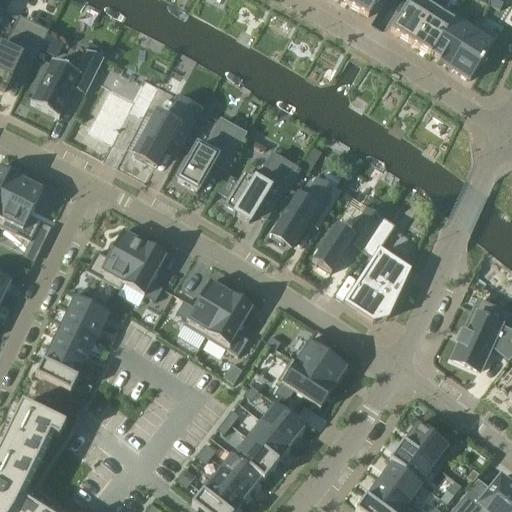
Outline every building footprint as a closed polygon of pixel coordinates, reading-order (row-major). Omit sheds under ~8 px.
[(350,0),(347,7),(367,19),(378,0),(350,0)] [(427,0),(410,0),(390,33),(410,46),(436,5),(427,0)] [(491,0),(488,7),(499,12),(503,5),(491,0)] [(436,5),(410,46),(426,56),(429,59),(429,58),(455,17),(436,5)] [(455,17),(429,58),(439,64),(449,70),(474,29),(473,29),(455,17)] [(474,29),(449,70),(469,83),(479,66),(480,67),(483,63),(482,62),(497,38),(476,25),(473,29),(474,29)] [(0,93),(4,96),(19,64),(29,68),(28,70),(30,71),(41,48),(39,47),(13,34),(6,49),(0,46),(0,93)] [(30,105),(30,106),(59,121),(59,120),(58,119),(72,91),(85,98),(103,61),(86,53),(75,76),(51,64),(50,65),(52,66),(50,69),(46,66),(37,82),(42,85),(32,106),(30,105)] [(112,152),(127,122),(140,128),(158,92),(144,85),(132,108),(108,96),(100,112),(96,110),(89,124),(92,126),(86,139),(112,152)] [(157,118),(134,160),(154,171),(171,141),(183,148),(202,113),(177,99),(164,122),(157,118)] [(196,149),(177,183),(196,195),(213,165),(225,172),(245,138),(220,123),(203,153),(196,149)] [(244,176),(224,210),(234,216),(233,218),(234,218),(235,217),(248,225),(265,198),(277,205),(299,169),(298,169),(296,172),(272,157),(256,183),(244,176)] [(0,220),(20,180),(0,170),(0,220)] [(20,180),(0,220),(0,230),(30,245),(40,225),(29,219),(43,191),(20,180)] [(289,207),(270,238),(289,251),(306,223),(319,231),(338,199),(314,183),(302,203),(296,199),(290,208),(289,207)] [(336,227),(311,264),(330,276),(349,248),(361,255),(383,222),(382,221),(381,222),(366,213),(367,211),(366,211),(351,234),(346,231),(345,233),(336,227)] [(373,263),(344,306),(372,324),(386,321),(408,274),(378,254),(395,229),(383,222),(361,255),(373,263)] [(96,255),(85,274),(119,293),(123,287),(122,286),(144,246),(122,234),(107,261),(96,255)] [(144,246),(122,286),(123,287),(143,299),(154,305),(162,291),(151,285),(166,258),(144,246)] [(3,272),(0,278),(0,279),(11,284),(14,277),(3,272)] [(0,304),(1,305),(11,284),(0,279),(0,304)] [(183,304),(175,317),(186,323),(183,327),(205,340),(231,297),(210,284),(194,310),(183,304)] [(78,292),(74,299),(85,305),(89,297),(78,292)] [(231,297),(205,340),(237,360),(247,343),(237,336),(253,310),(231,297)] [(73,299),(67,313),(102,330),(108,316),(85,305),(74,299),(73,299)] [(67,313),(60,326),(95,343),(102,330),(67,313)] [(458,347),(451,362),(478,375),(491,348),(498,351),(495,355),(508,365),(511,359),(511,333),(500,328),(500,327),(488,322),(488,321),(485,320),(476,317),(467,337),(461,335),(456,347),(458,347)] [(60,326),(54,339),(89,356),(95,343),(60,326)] [(295,364),(294,365),(333,390),(347,369),(321,352),(328,342),(315,334),(295,364)] [(54,339),(48,352),(83,369),(89,356),(54,339)] [(270,339),(265,346),(276,353),(280,346),(270,339)] [(48,352),(41,365),(76,382),(83,369),(48,352)] [(281,386),(274,396),(287,405),(293,394),(319,411),(333,390),(294,365),(295,364),(291,361),(277,383),(281,386)] [(41,365),(35,379),(41,382),(69,396),(70,395),(76,382),(41,365)] [(231,367),(223,380),(233,387),(241,374),(231,367)] [(41,382),(33,399),(76,421),(85,402),(70,395),(69,396),(41,382)] [(251,389),(244,399),(250,404),(258,394),(251,389)] [(0,511),(51,511),(47,509),(27,496),(55,438),(61,440),(68,427),(22,405),(10,428),(0,448),(0,511)] [(274,407),(260,424),(290,448),(304,431),(274,407)] [(232,414),(224,423),(231,428),(238,419),(232,414)] [(224,423),(217,433),(223,438),(231,428),(224,423)] [(260,424),(247,441),(277,465),(290,448),(260,424)] [(417,425),(402,445),(433,468),(432,469),(438,473),(454,452),(448,448),(452,442),(447,439),(439,432),(434,438),(417,425)] [(233,458),(233,459),(261,481),(261,482),(263,483),(277,465),(247,441),(233,458)] [(402,445),(388,463),(390,465),(420,486),(432,469),(433,468),(402,445)] [(205,447),(200,454),(210,461),(215,455),(205,447)] [(200,454),(195,460),(205,468),(210,461),(200,454)] [(231,457),(221,470),(251,494),(261,482),(261,481),(233,459),(233,458),(231,457)] [(390,465),(377,482),(408,506),(422,487),(420,486),(390,465)] [(221,470),(211,482),(241,506),(251,494),(221,470)] [(186,472),(181,478),(190,486),(195,479),(186,472)] [(473,472),(465,481),(472,486),(479,477),(473,472)] [(181,478),(176,484),(185,492),(190,486),(181,478)] [(472,488),(454,510),(457,511),(482,511),(483,511),(511,511),(511,489),(500,479),(484,498),(472,488)] [(211,482),(201,494),(223,511),(236,511),(241,506),(211,482)] [(377,482),(364,500),(380,511),(403,511),(408,506),(377,482)] [(454,484),(447,494),(453,499),(461,489),(454,484)] [(223,511),(201,494),(191,507),(196,511),(223,511)] [(380,511),(364,500),(355,511),(380,511)]
